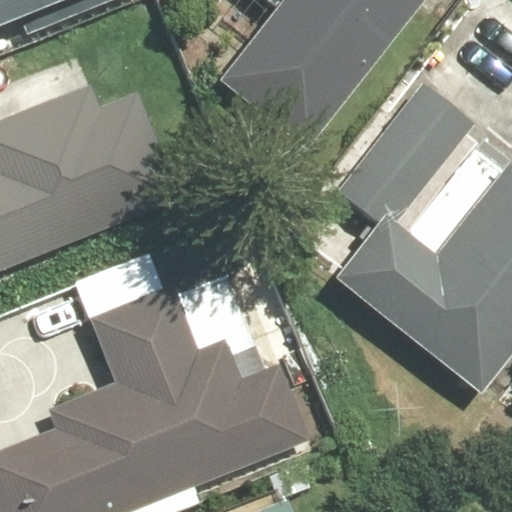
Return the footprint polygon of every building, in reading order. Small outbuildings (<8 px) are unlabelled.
[(0,0),(0,21),(15,16),(20,28),(92,0),(0,0)] [(305,151),(420,0),(278,0),(215,82),(305,151)] [(375,219),(332,272),(480,393),(511,353),(511,163),(436,256),(390,219),(471,120),(421,80),(334,186),(375,219)] [(0,269),(180,198),(137,91),(100,106),(90,83),(0,118),(0,269)] [(54,428),(0,448),(0,511),(176,511),(200,503),(196,492),(315,448),(273,338),(245,349),(219,279),(176,295),(173,286),(88,318),(113,383),(47,408),(54,428)] [(300,511),(293,493),(243,511),(300,511)]
